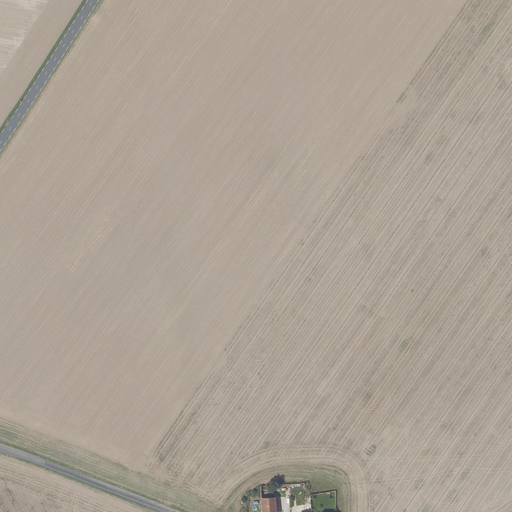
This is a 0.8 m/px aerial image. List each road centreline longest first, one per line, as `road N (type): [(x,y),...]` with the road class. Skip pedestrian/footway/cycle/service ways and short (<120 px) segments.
road 1 (tertiary): [(0,447),(168,511)]
road 2 (primary): [(95,0),(0,146)]
